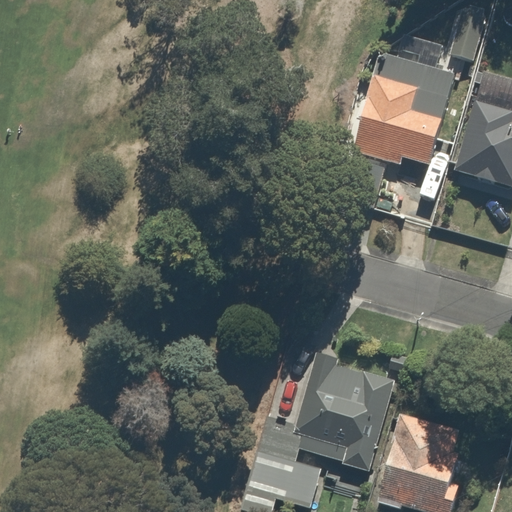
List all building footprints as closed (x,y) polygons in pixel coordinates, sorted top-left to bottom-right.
[(490,0),(457,0),(441,55),(471,64),(490,0)] [(397,155),(423,162),(448,77),(366,53),(324,195),(372,210),(386,162),(394,165),(397,155)] [(511,117),(511,109),(470,96),(446,174),(507,193),(511,176),(511,120),(511,117)] [(238,488),(302,507),(315,459),(365,473),(393,375),(312,352),(290,428),(258,418),(238,488)] [(441,484),(453,439),(386,421),(365,497),(420,511),(448,511),(455,488),(441,484)]
